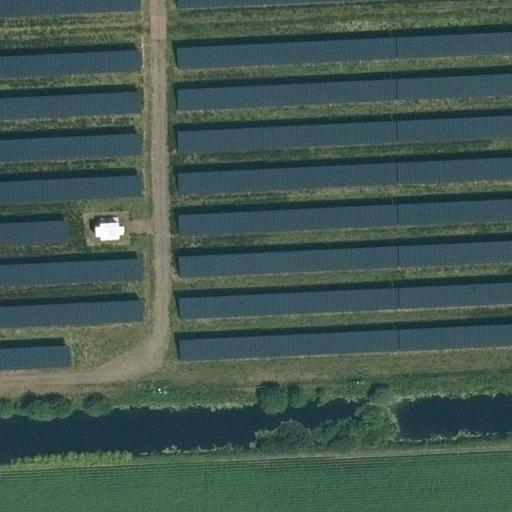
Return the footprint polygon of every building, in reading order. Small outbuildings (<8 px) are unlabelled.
[(277,41),(178,44),(178,67),(278,64),(277,41)] [(178,86),(179,109),(268,106),(267,83),(178,86)] [(289,123),(178,128),(179,151),(290,147),(289,123)] [(273,165),(178,170),(179,193),(274,189),(273,165)] [(82,177),(83,197),(142,194),(141,174),(82,177)] [(179,212),(180,235),(274,231),(273,208),(179,212)] [(119,221),(98,222),(99,237),(120,236),(119,221)] [(283,271),(282,249),(180,254),(181,276),(283,271)] [(143,280),(143,257),(85,257),(85,279),(143,280)] [(180,295),(181,318),(274,314),(273,291),(180,295)] [(76,320),(143,316),(142,298),(75,301),(76,320)] [(292,332),(180,337),(181,360),(293,355),(292,332)]
